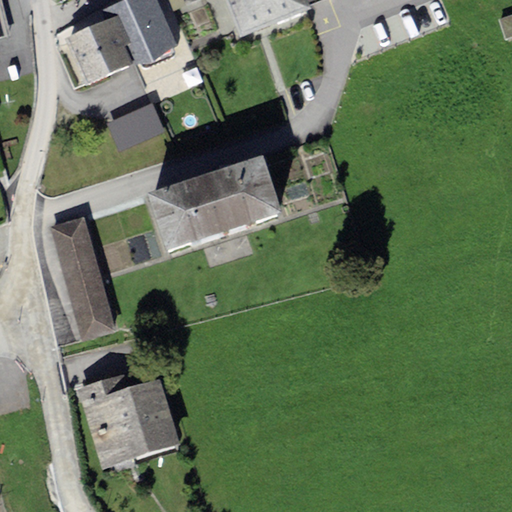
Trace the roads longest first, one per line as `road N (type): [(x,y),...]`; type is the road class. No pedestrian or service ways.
road 1 (residential): [(36,0),(47,76),(24,199),(17,296)]
road 2 (residential): [(17,296),(46,351),(86,511)]
